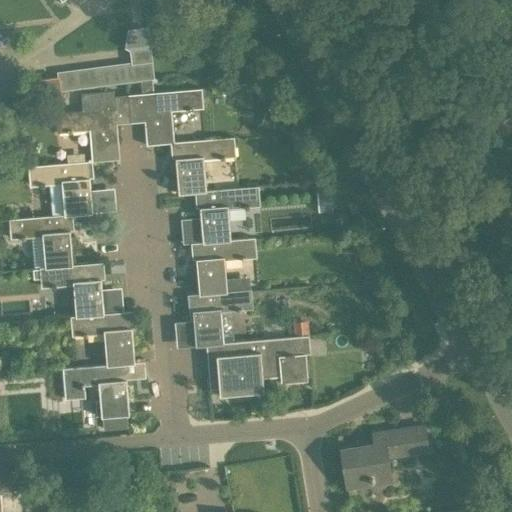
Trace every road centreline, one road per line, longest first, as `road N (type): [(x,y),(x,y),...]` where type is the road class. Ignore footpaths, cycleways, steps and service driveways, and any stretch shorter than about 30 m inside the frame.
road 1 (tertiary): [(477,344),(284,0)]
road 2 (residential): [(173,442),(138,146)]
road 3 (residential): [(308,428),(477,344)]
road 4 (residential): [(0,452),(173,442)]
road 5 (residential): [(173,442),(308,428)]
road 6 (track): [(511,29),(386,0)]
